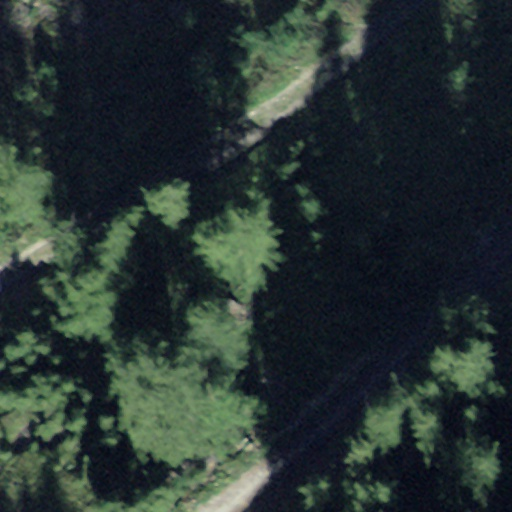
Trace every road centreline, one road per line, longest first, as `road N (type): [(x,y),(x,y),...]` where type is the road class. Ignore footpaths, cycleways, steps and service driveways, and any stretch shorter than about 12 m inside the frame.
road 1 (track): [(415,0),(0,296)]
road 2 (track): [(198,511),(511,228)]
